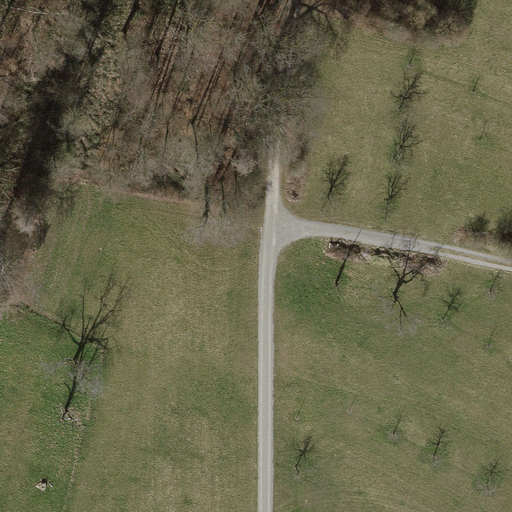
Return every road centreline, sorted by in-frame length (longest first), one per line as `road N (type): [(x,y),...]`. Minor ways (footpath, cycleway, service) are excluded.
road 1 (track): [(289,0),(266,214),(264,511)]
road 2 (track): [(511,259),(392,230),(266,214)]
